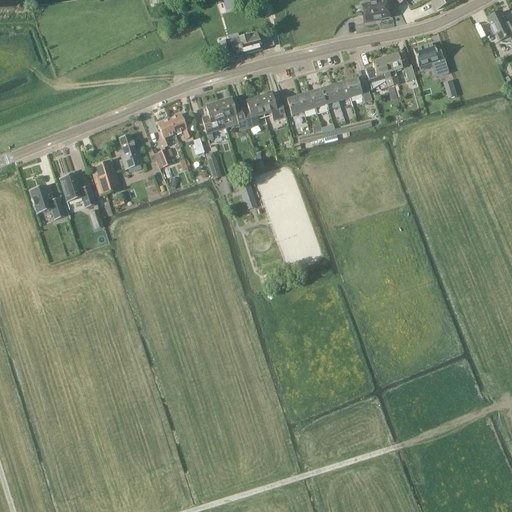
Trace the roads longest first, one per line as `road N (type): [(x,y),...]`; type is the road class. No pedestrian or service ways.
road 1 (tertiary): [(0,161),(193,82),(416,30),(483,0)]
road 2 (track): [(186,511),(392,447)]
